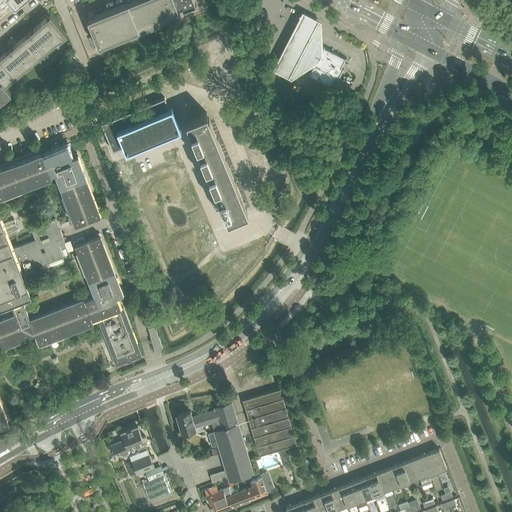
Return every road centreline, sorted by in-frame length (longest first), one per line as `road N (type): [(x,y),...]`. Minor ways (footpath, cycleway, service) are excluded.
road 1 (tertiary): [(153,379),(202,358),(259,309),(308,244),(374,121)]
road 2 (residential): [(271,511),(267,502),(443,436),(473,511)]
road 3 (residential): [(153,379),(180,471),(214,462)]
